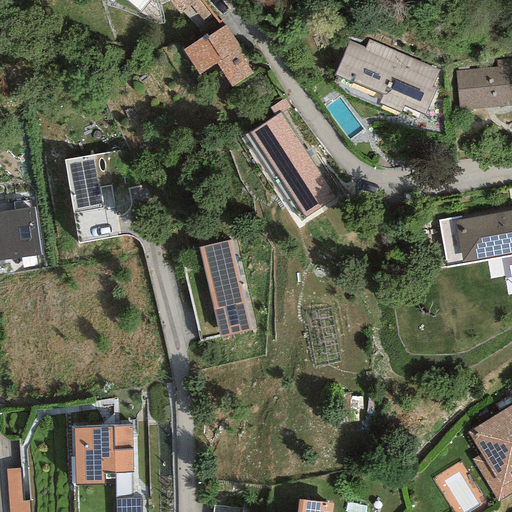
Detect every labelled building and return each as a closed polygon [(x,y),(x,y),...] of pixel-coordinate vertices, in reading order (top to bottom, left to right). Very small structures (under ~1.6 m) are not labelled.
[(167,0),(181,15),(183,13),(197,0),(167,0)] [(218,22),(201,0),(197,0),(183,13),(203,36),(205,34),(207,37),(224,26),(221,20),(218,22)] [(244,54),(224,26),(207,37),(205,34),(203,36),(182,50),(199,75),(216,64),(232,88),(253,73),(241,56),(244,54)] [(438,70),(367,40),(364,48),(348,41),(334,75),(382,96),(378,103),(400,112),(403,106),(424,115),(435,90),(430,88),(438,70)] [(455,71),(459,111),(511,105),(511,58),(495,60),(496,67),(455,71)] [(283,98),(270,108),(275,116),(279,113),(280,114),(290,107),(283,98)] [(280,114),(279,113),(275,116),(249,132),(304,217),(334,198),(280,114)] [(92,155),(63,160),(72,213),(101,208),(92,155)] [(34,207),(0,211),(0,260),(40,255),(34,207)] [(511,210),(454,221),(461,263),(511,254),(511,210)] [(230,240),(198,248),(219,338),(251,331),(230,240)] [(511,405),(467,433),(480,454),(471,460),(496,501),(511,491),(511,405)] [(131,427),(73,428),(74,485),(103,485),(103,473),(132,472),(131,427)] [(6,470),(8,511),(29,511),(29,501),(22,501),(20,469),(6,470)] [(139,511),(140,499),(115,499),(115,511),(139,511)] [(331,511),(332,503),(298,499),(296,511),(331,511)]
